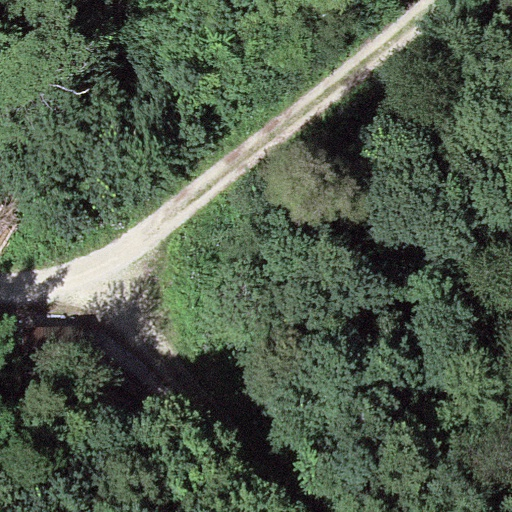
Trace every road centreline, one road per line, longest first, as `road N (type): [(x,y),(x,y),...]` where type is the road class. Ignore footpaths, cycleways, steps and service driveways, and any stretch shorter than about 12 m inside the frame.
road 1 (track): [(0,286),(32,286),(122,251),(240,165),(428,0)]
road 2 (track): [(122,251),(244,444),(305,511)]
